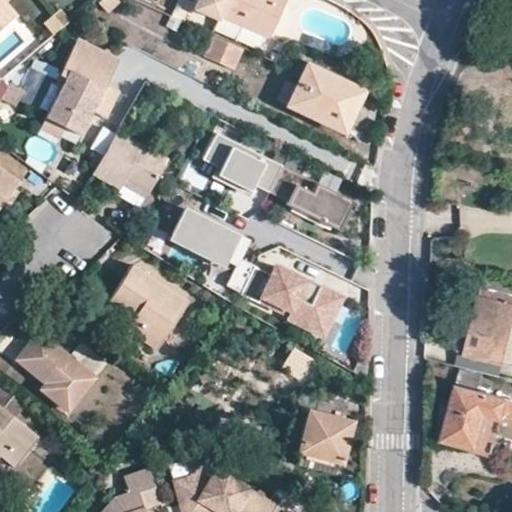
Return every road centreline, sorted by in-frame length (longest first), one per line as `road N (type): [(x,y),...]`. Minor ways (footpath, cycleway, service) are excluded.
road 1 (residential): [(392,511),(397,203),(433,14)]
road 2 (unknown): [(237,112),(397,203)]
